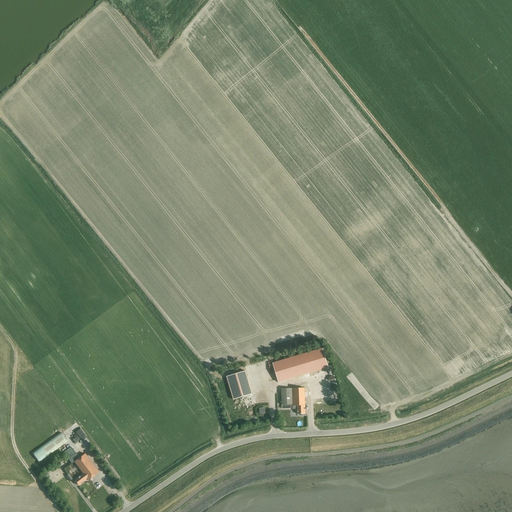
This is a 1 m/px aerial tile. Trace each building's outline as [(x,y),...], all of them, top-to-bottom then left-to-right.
[(284,360),(290,379),(328,367),(322,348),(284,360)] [(226,375),(233,398),(252,392),(245,369),(226,375)] [(297,414),(305,414),(304,388),(281,389),(282,409),(291,408),(291,406),(297,406),(297,414)] [(327,390),(327,394),(327,396),(338,396),(338,388),(331,388),(331,390),(327,390)] [(67,442),(61,433),(40,448),(47,457),(67,442)] [(85,454),(79,458),(76,453),(68,459),(66,457),(63,460),(65,463),(69,460),(71,464),(74,462),(83,474),(74,480),(78,485),(86,479),(88,480),(98,472),(85,454)]
